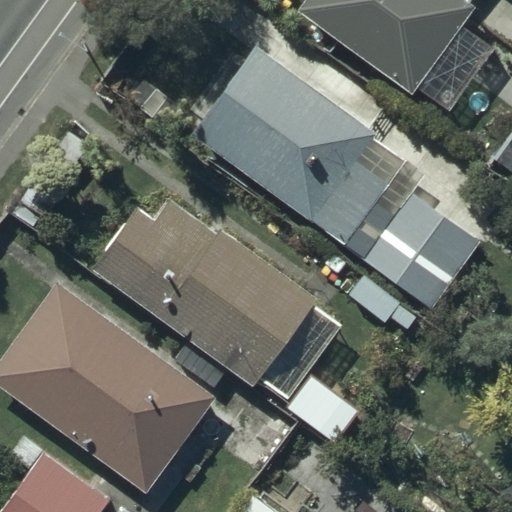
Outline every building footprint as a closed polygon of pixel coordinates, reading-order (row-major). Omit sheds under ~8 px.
[(298,0),(410,85),(472,0),(298,0)] [(254,32),(186,119),(342,233),(389,173),(358,148),(375,126),(254,32)] [(412,183),(362,250),(429,304),(481,234),(412,183)] [(131,194),(87,254),(253,375),(260,365),(276,377),(292,355),(275,342),(314,288),(216,217),(212,222),(167,189),(153,209),(131,194)] [(56,272),(0,347),(0,376),(145,483),(215,388),(56,272)] [(311,364),(284,400),(331,435),(358,399),(311,364)] [(239,443),(220,467),(246,488),(294,423),(274,407),(244,447),(239,443)] [(0,511),(95,511),(110,490),(38,442),(0,499),(0,511)] [(289,511),(254,484),(232,511),(289,511)]
